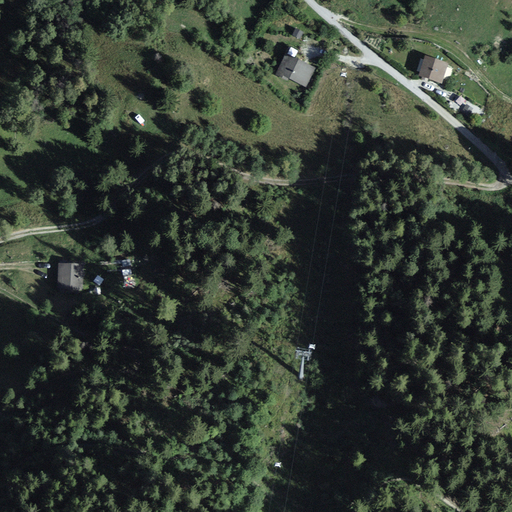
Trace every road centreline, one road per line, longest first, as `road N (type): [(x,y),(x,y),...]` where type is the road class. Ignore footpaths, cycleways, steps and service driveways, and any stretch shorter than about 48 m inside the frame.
road 1 (track): [(510,179),(483,186),(264,180),(190,150),(136,178),(86,224),(0,240)]
road 2 (residential): [(510,179),(307,0)]
road 3 (track): [(329,22),(433,38),(511,97)]
